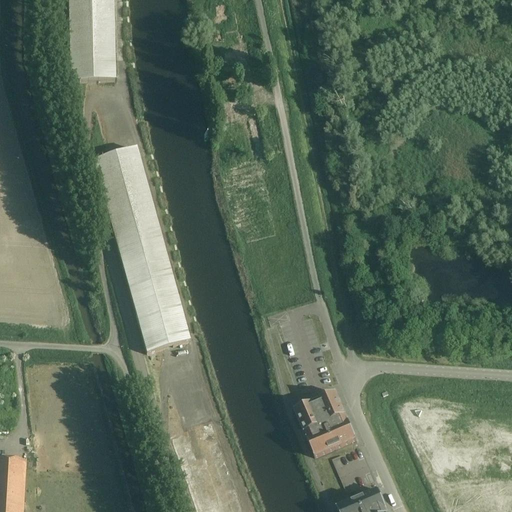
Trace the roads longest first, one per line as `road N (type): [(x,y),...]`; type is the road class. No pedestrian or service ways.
road 1 (unclassified): [(359,366),(341,366),(321,308),(257,0)]
road 2 (track): [(359,366),(348,347),(281,0)]
road 3 (unclassified): [(56,0),(59,71),(99,219)]
road 4 (residential): [(400,511),(349,393),(359,366)]
road 5 (unclassified): [(359,366),(511,374)]
road 6 (unclassified): [(115,351),(172,482)]
road 7 (unclassified): [(172,482),(135,350)]
road 8 (unclassified): [(99,219),(135,350)]
road 9 (residential): [(99,219),(115,351)]
